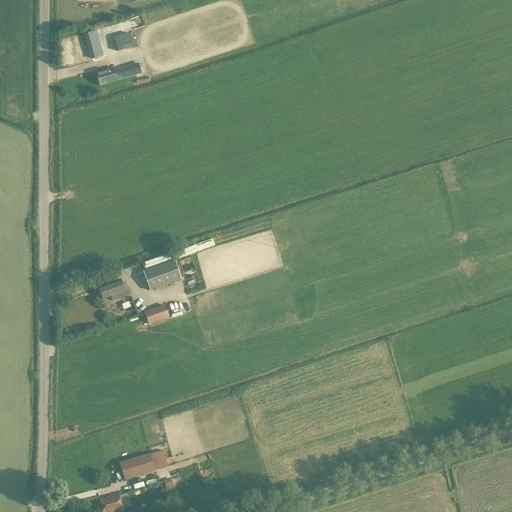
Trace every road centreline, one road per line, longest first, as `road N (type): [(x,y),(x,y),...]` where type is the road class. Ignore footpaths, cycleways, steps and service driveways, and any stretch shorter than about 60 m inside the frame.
road 1 (unclassified): [(39,511),(45,0)]
road 2 (unclassified): [(280,511),(511,439)]
